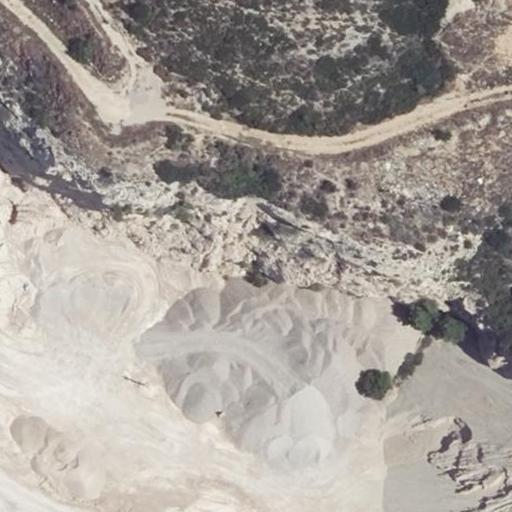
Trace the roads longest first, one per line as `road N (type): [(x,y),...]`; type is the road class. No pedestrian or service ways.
road 1 (track): [(133,98),(261,138),(333,150),(511,90)]
road 2 (track): [(93,0),(137,82),(133,98),(111,100),(7,0)]
